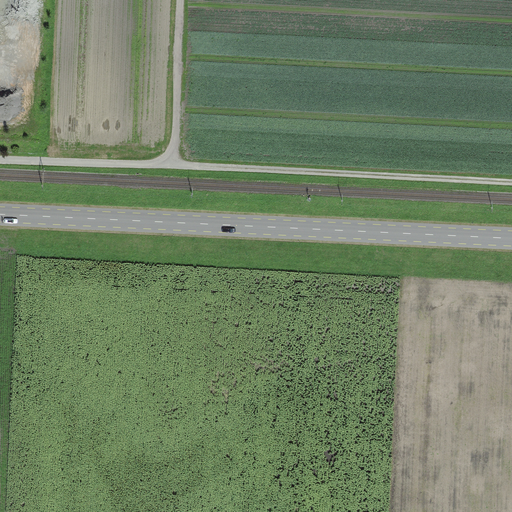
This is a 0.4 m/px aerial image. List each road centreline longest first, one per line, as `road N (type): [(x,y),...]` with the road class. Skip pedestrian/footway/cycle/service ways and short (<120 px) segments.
road 1 (track): [(511,180),(0,156)]
road 2 (primary): [(511,238),(0,214)]
road 3 (track): [(171,161),(181,0)]
